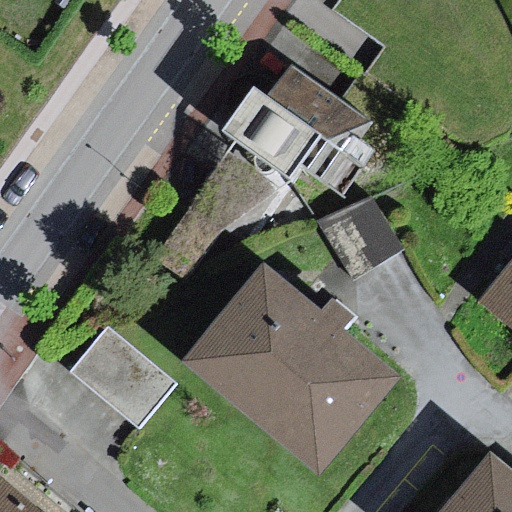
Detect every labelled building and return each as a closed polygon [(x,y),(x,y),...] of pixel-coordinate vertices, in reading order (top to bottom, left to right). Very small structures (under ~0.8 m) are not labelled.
[(248,82),(219,125),(286,171),(295,159),(342,191),(363,160),(350,151),(370,121),(288,65),(267,95),(248,82)] [(402,245),(376,192),(324,217),(350,270),(402,245)] [(511,198),(508,196),(492,216),(511,232),(511,198)] [(275,254),(196,353),(339,467),(418,367),(359,320),(369,307),(346,289),(336,302),(275,254)] [(511,264),(493,287),(511,303),(511,264)] [(114,315),(76,361),(148,420),(186,374),(114,315)] [(511,511),(511,453),(504,447),(452,511),(511,511)] [(64,511),(12,467),(0,481),(0,511),(64,511)]
